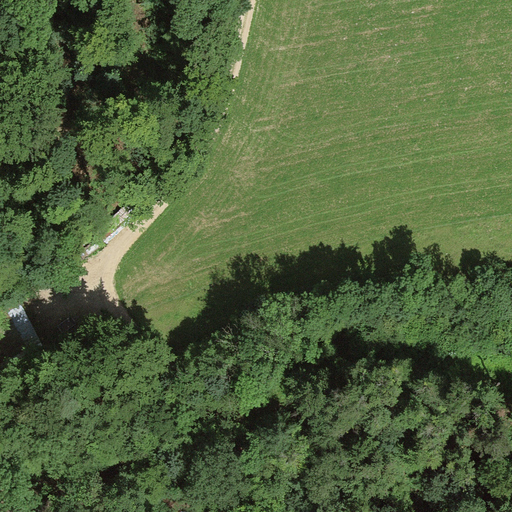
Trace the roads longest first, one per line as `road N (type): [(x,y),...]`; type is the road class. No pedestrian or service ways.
road 1 (track): [(0,497),(186,427),(183,389),(99,287),(97,262),(144,218),(203,134),(247,0)]
road 2 (track): [(186,427),(357,363),(447,355),(511,375)]
